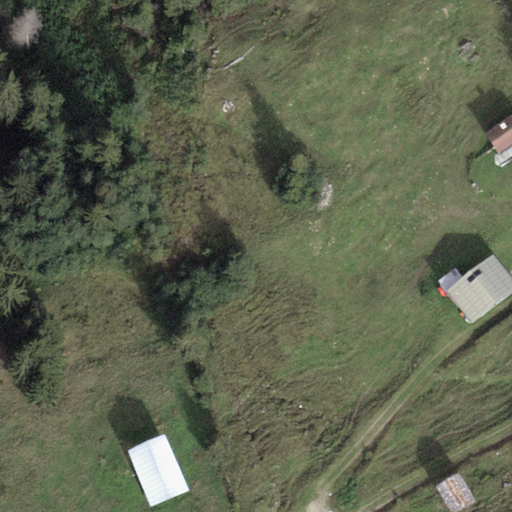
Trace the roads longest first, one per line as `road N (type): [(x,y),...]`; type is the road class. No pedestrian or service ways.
road 1 (track): [(457,345),(403,396),(329,485),(318,511)]
road 2 (track): [(367,511),(511,428)]
